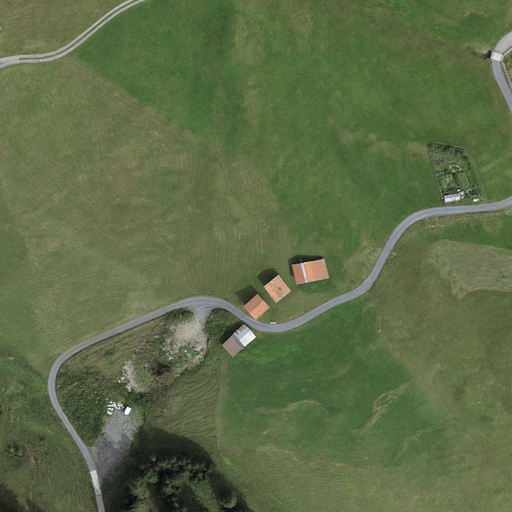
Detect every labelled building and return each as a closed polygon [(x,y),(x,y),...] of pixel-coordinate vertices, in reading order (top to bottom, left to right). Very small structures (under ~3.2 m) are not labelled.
[(324,259),(292,266),(296,285),(329,278),(324,259)] [(279,275),(263,287),(275,303),(291,291),(279,275)] [(257,294),(243,306),(255,320),(269,307),(257,294)] [(244,324),(233,334),(245,347),(255,337),(244,324)] [(233,335),(221,345),(233,357),(244,347),(233,335)]
